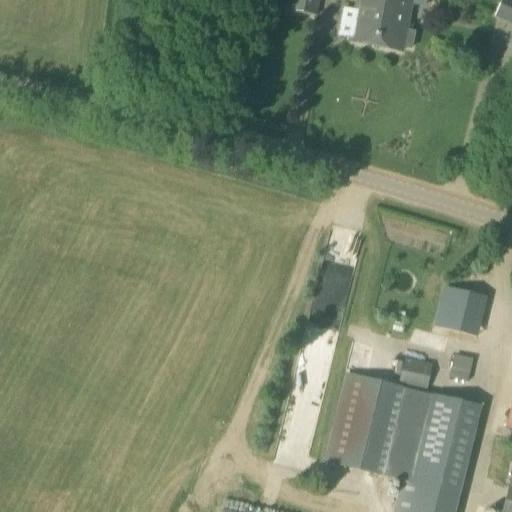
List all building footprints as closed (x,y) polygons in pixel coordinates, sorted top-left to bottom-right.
[(315,19),(319,0),(289,0),(287,13),(315,19)] [(372,49),(382,0),(353,0),(345,44),(372,49)] [(382,0),(372,49),(399,54),(408,0),(382,0)] [(511,27),(511,0),(501,0),(493,19),(511,27)] [(340,236),(339,256),(363,256),(364,237),(340,236)] [(355,286),(359,268),(343,265),(339,282),(355,286)] [(338,350),(356,292),(329,283),(311,342),(338,350)] [(451,301),(443,337),(454,339),(462,304),(451,301)] [(280,465),(309,471),(333,364),(304,358),(280,465)] [(458,358),(455,379),(472,381),(475,360),(458,358)] [(426,392),(432,367),(403,360),(397,385),(426,392)] [(403,433),(411,435),(392,511),(454,511),(481,408),(345,374),(322,464),(391,481),(403,433)] [(511,391),(503,429),(511,431),(511,391)] [(511,511),(511,483),(508,483),(501,511),(511,511)]
